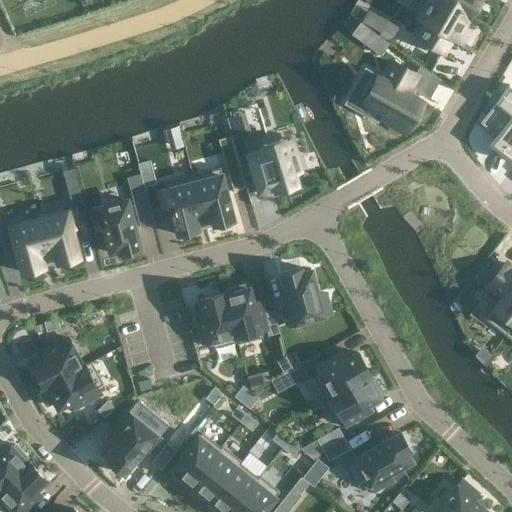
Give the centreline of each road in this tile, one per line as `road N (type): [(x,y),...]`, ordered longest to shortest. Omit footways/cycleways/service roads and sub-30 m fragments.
road 1 (residential): [(511,489),(421,408),(315,219)]
road 2 (residential): [(315,219),(0,319)]
road 3 (residential): [(121,511),(25,413),(0,365)]
road 4 (residential): [(442,140),(315,219)]
road 5 (residential): [(511,26),(442,140)]
